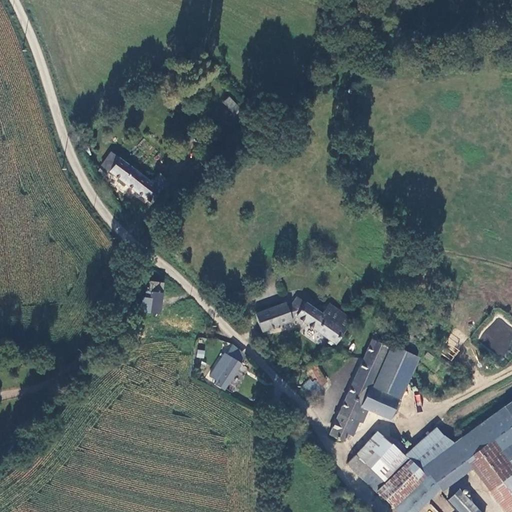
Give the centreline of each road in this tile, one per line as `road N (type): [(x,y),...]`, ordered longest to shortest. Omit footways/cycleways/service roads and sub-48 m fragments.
road 1 (unclassified): [(14,0),(95,202),(137,250),(215,314),(332,449)]
road 2 (track): [(332,449),(375,425),(394,429),(511,370)]
